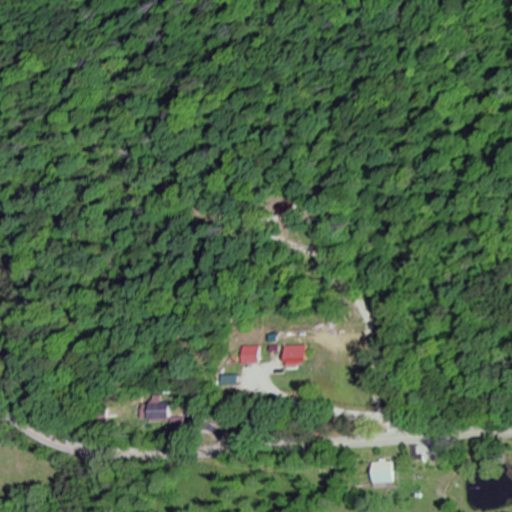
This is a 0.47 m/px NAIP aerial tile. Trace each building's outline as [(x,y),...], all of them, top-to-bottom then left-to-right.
[(244,365),(261,363),(259,346),(242,348),(244,365)] [(311,365),(310,346),(289,347),(290,366),(311,365)] [(222,376),(223,387),(242,386),(241,375),(222,376)] [(161,396),(151,397),(152,410),(145,411),(145,414),(151,414),(152,421),(173,420),(172,403),(161,403),(161,396)] [(173,430),(187,429),(187,418),(173,418),(173,430)] [(398,483),(398,461),(374,462),(374,484),(398,483)]
